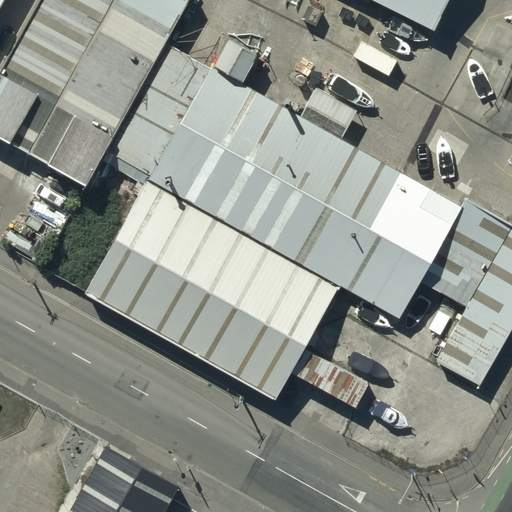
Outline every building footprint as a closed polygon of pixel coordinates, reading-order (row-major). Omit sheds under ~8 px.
[(16,0),(0,29),(0,125),(22,138),(97,0),(16,0)] [(76,167),(160,16),(131,0),(97,0),(22,138),(76,167)] [(135,156),(200,39),(160,16),(95,134),(135,156)] [(511,209),(200,39),(134,158),(320,260),(390,298),(412,257),(455,281),(425,335),(472,361),(511,289),(511,209)] [(320,260),(134,158),(72,270),(259,373),(320,260)] [(43,511),(142,511),(170,462),(94,420),(43,511)] [(163,511),(147,503),(142,511),(163,511)]
